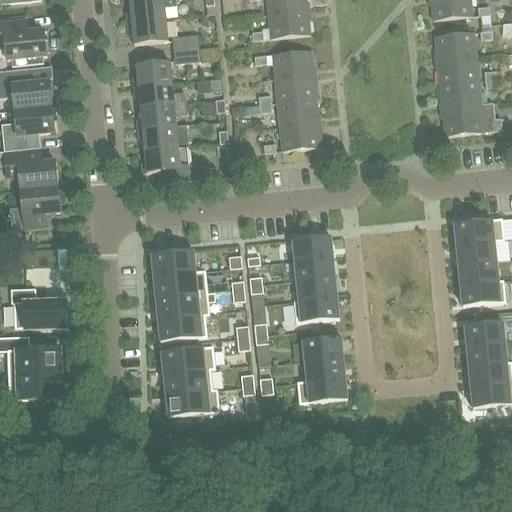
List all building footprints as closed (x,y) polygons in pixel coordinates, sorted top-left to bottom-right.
[(127,16),(128,28),(168,23),(167,10),(177,9),(177,0),(131,5),(132,16),(127,16)] [(214,0),(205,0),(207,9),(215,9),(216,9),(214,0)] [(307,0),(267,0),(269,17),(309,14),(307,0)] [(432,0),(434,23),(473,19),(471,0),(432,0)] [(491,9),(479,10),(480,19),(492,18),(491,9)] [(309,14),(269,17),(272,42),(311,39),(309,14)] [(49,59),(47,33),(31,34),(30,23),(0,25),(0,48),(8,48),(9,62),(49,59)] [(170,45),(168,23),(128,28),(129,37),(135,36),(136,48),(170,45)] [(493,42),(492,27),(482,28),(482,35),(481,35),(481,43),(493,42)] [(261,34),(252,35),(253,44),(262,43),(261,34)] [(436,40),(439,66),(479,62),(476,36),(436,40)] [(200,38),(174,40),(175,54),(201,51),(200,38)] [(202,65),(201,51),(175,54),(177,67),(202,65)] [(275,58),(277,83),(316,79),(314,54),(275,58)] [(257,68),(265,67),(264,58),(256,59),(257,68)] [(439,66),(441,90),(481,86),(479,62),(439,66)] [(134,80),(135,91),(174,87),(172,65),(138,68),(139,80),(134,80)] [(15,100),(16,113),(54,109),(52,83),(29,86),(27,71),(0,74),(0,93),(1,102),(15,100)] [(498,74),(486,75),(487,85),(499,84),(498,74)] [(277,83),(279,106),(318,103),(316,79),(277,83)] [(226,103),(224,81),(215,82),(217,104),(226,103)] [(441,90),(444,114),(495,109),(495,106),(484,107),(481,86),(441,90)] [(141,101),(142,112),(188,107),(187,95),(175,96),(174,87),(135,91),(136,101),(141,101)] [(273,107),(272,98),(260,100),(261,108),(273,107)] [(279,106),(282,130),(321,126),(318,103),(279,106)] [(138,122),(139,134),(178,130),(177,120),(189,119),(188,107),(142,112),(143,122),(138,122)] [(274,115),(273,107),(261,108),(262,116),(274,115)] [(4,127),(6,155),(24,153),(35,151),(34,137),(57,134),(54,109),(16,113),(18,125),(4,127)] [(446,140),(504,134),(503,121),(496,122),(495,109),(444,114),(446,140)] [(284,155),(323,151),(321,126),(282,130),(284,155)] [(146,144),(147,155),(189,150),(188,139),(179,140),(178,130),(139,134),(140,144),(146,144)] [(229,133),(221,135),(221,147),(230,146),(229,133)] [(277,146),(265,148),(266,156),(278,155),(277,146)] [(142,165),(144,177),(158,176),(160,188),(218,183),(217,171),(191,168),(189,150),(147,155),(148,165),(142,165)] [(6,155),(0,155),(0,169),(8,169),(9,178),(21,176),(23,193),(60,189),(58,164),(25,167),(24,153),(6,155)] [(14,234),(41,232),(39,217),(63,214),(60,189),(23,193),(24,210),(11,211),(14,234)] [(502,222),(454,227),(455,229),(457,248),(495,244),(495,245),(505,244),(502,222)] [(334,240),(292,244),(294,265),(336,261),(334,240)] [(495,244),(457,248),(459,268),(497,265),(495,245),(495,244)] [(194,253),(152,258),(152,260),(154,280),(196,276),(196,275),(194,253)] [(241,259),(229,260),(231,272),(243,271),(241,259)] [(260,260),(248,261),(249,269),(261,268),(260,260)] [(336,261),(294,265),(296,286),(297,286),(336,282),(338,282),(336,261)] [(497,265),(459,268),(461,289),(499,285),(499,284),(497,265)] [(196,276),(154,280),(156,302),(208,296),(206,274),(196,275),(196,276)] [(262,280),(250,282),(251,290),(263,288),(262,280)] [(338,301),(336,282),(297,286),(299,304),(299,305),(338,301)] [(499,285),(461,289),(463,310),(506,306),(504,283),(499,284),(499,285)] [(244,285),(232,286),(233,294),(245,293),(244,285)] [(263,288),(251,290),(252,298),(264,296),(263,288)] [(36,292),(11,293),(12,307),(14,307),(15,332),(67,331),(66,304),(36,305),(36,292)] [(245,293),(233,294),(234,306),(246,305),(245,293)] [(208,296),(156,302),(159,323),(205,318),(205,319),(210,319),(208,296)] [(299,304),(294,305),(297,327),(340,323),(338,301),(299,305),(299,304)] [(205,318),(159,323),(161,345),(208,341),(205,319),(205,318)] [(503,325),(465,329),(467,350),(505,346),(503,325)] [(267,327),(255,328),(256,340),(268,339),(267,327)] [(248,329),(236,330),(238,342),(250,341),(248,329)] [(268,339),(256,340),(257,348),(269,347),(268,339)] [(345,339),(302,343),(304,364),(347,360),(345,339)] [(30,340),(0,340),(0,355),(8,355),(9,378),(61,377),(60,352),(30,353),(30,340)] [(250,341),(238,342),(239,354),(251,353),(250,341)] [(505,346),(467,350),(469,370),(508,367),(507,366),(505,346)] [(213,350),(162,355),(164,377),(211,373),(216,373),(213,350)] [(347,360),(304,364),(306,386),(349,382),(347,360)] [(508,367),(469,370),(471,391),(511,386),(511,365),(507,366),(508,367)] [(211,373),(164,377),(166,399),(213,394),(213,393),(211,373)] [(61,377),(9,378),(10,403),(61,401),(61,377)] [(253,378),(241,379),(243,391),(255,390),(253,378)] [(164,392),(164,381),(150,380),(149,392),(164,392)] [(272,381),(260,382),(261,390),(273,389),(272,381)] [(306,386),(298,386),(300,407),(351,403),(349,382),(306,386)] [(511,386),(471,391),(473,412),(511,408),(511,386)] [(273,389),(261,390),(262,398),(274,397),(273,389)] [(255,390),(243,391),(243,399),(255,398),(255,390)] [(213,394),(166,399),(169,421),(220,416),(218,393),(213,393),(213,394)]
